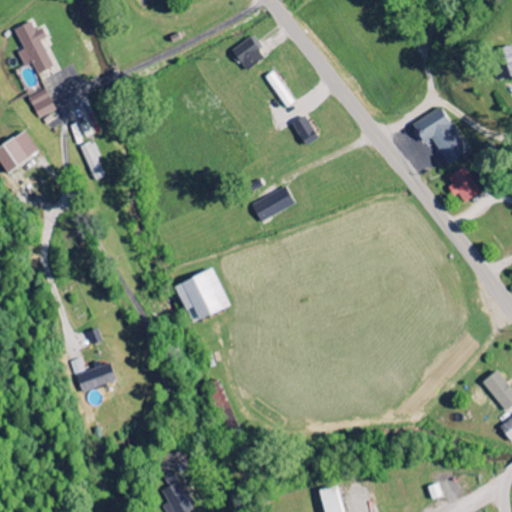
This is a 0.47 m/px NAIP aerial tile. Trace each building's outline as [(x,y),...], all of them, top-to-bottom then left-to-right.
[(22,51),(16,54),(22,68),(30,64),(35,75),(52,68),(41,42),(46,40),(41,29),(34,32),(30,23),(13,30),(22,51)] [(244,72),(264,60),(258,51),(262,49),(254,36),(231,51),(244,72)] [(511,76),(511,49),(492,53),(497,80),(511,76)] [(294,104),(272,72),(264,78),(286,109),(294,104)] [(55,112),(46,91),(28,99),(36,120),(55,112)] [(431,139),(446,166),(468,153),(442,108),(410,126),(421,145),(431,139)] [(301,143),(315,134),(304,116),(291,125),(301,143)] [(0,168),(4,174),(37,154),(24,132),(0,146),(0,168)] [(81,148),(95,182),(105,178),(97,160),(101,158),(94,142),(81,148)] [(446,178),(451,187),(448,189),(454,199),(459,196),(463,204),(480,194),(465,168),(446,178)] [(262,226),(295,206),(284,187),(251,208),(262,226)] [(175,287),(192,325),(229,308),(212,270),(175,287)] [(93,346),(102,343),(98,331),(89,335),(93,346)] [(85,373),(81,359),(71,362),(81,394),(117,383),(111,365),(85,373)] [(511,443),(511,418),(499,429),(511,444),(511,443)] [(162,490),(168,506),(163,508),(164,511),(190,511),(194,510),(182,482),(162,490)] [(431,502),(442,499),(437,485),(426,489),(431,502)] [(342,511),(337,488),(318,492),(321,511),(342,511)]
